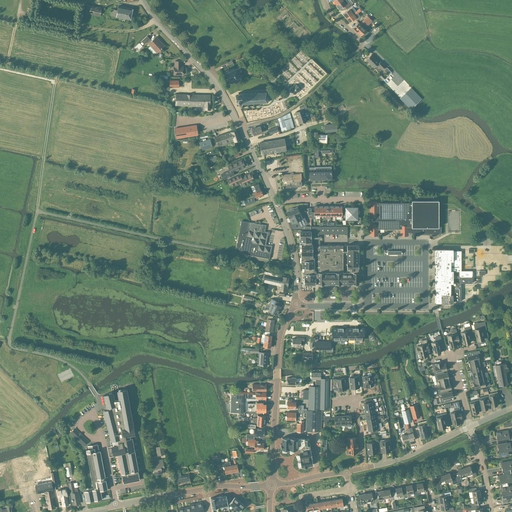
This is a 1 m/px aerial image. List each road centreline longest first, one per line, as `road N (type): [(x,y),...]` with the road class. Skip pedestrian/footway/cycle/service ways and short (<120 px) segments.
road 1 (tertiary): [(275,203),(218,86),(143,0)]
road 2 (residential): [(365,306),(365,241),(426,242),(426,307)]
road 3 (tertiary): [(271,485),(279,336),(295,304)]
road 4 (track): [(272,198),(238,209),(140,186)]
